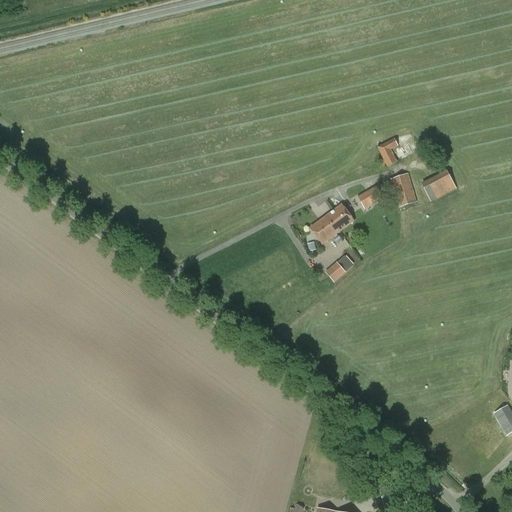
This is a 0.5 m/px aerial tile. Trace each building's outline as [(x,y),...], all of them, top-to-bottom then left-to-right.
[(398,146),(395,138),(378,148),(387,168),(397,162),(391,150),(398,146)] [(421,184),(430,202),(456,188),(447,170),(421,184)] [(390,179),(398,208),(417,202),(408,174),(390,179)] [(375,187),(358,198),(365,210),(383,200),(375,187)] [(342,205),(331,213),(336,221),(332,224),(338,233),(354,221),(342,205)] [(336,221),(331,213),(310,228),(322,245),(338,233),(332,224),(336,221)] [(339,236),(334,240),(338,246),(343,242),(339,236)] [(337,263),(326,272),(325,273),(335,284),(346,273),(353,267),(345,257),(337,263)] [(511,418),(507,409),(496,415),(504,428),(511,423),(511,418)] [(407,503),(401,482),(379,489),(385,509),(407,503)]
